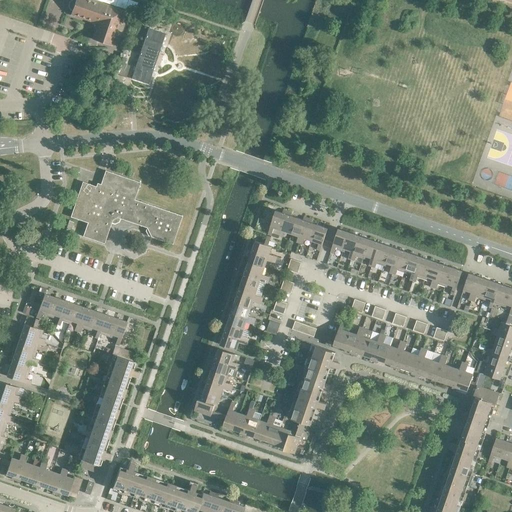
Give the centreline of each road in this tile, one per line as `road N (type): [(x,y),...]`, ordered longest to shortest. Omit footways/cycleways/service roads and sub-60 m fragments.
road 1 (residential): [(266,170),(511,256)]
road 2 (unclassified): [(266,170),(163,137),(44,145)]
